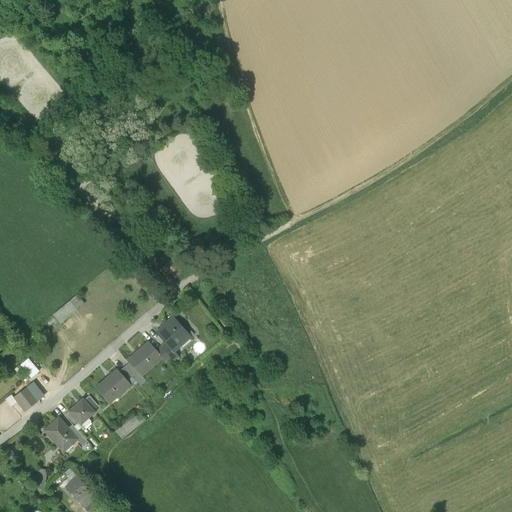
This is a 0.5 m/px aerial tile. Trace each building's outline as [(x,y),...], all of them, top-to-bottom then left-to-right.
[(177,258),(166,267),(174,277),(185,268),(177,258)] [(52,313),(60,322),(85,302),(77,292),(52,313)] [(190,336),(172,315),(165,321),(164,320),(161,323),(160,327),(161,327),(156,332),(164,342),(173,351),(179,345),(177,343),(187,335),(189,337),(190,336)] [(141,348),(140,347),(126,359),(128,362),(140,375),(154,363),(151,359),(158,353),(155,350),(148,342),(141,348)] [(173,351),(164,342),(160,346),(169,356),(172,360),(177,356),(173,351)] [(169,356),(160,346),(155,350),(158,353),(161,357),(160,358),(164,361),(169,356)] [(161,357),(158,353),(151,359),(154,363),(160,358),(161,357)] [(28,356),(20,363),(32,376),(40,369),(28,356)] [(140,375),(128,362),(123,366),(132,376),(140,385),(145,381),(140,375)] [(132,376),(123,366),(118,371),(127,381),(132,376)] [(117,369),(95,387),(105,399),(112,393),(115,396),(130,384),(127,381),(118,371),(117,369)] [(26,387),(14,396),(24,410),(38,400),(26,387)] [(10,403),(16,400),(12,394),(7,397),(10,403)] [(97,405),(88,395),(83,399),(92,409),(97,405)] [(92,409),(83,399),(77,405),(76,404),(68,411),(77,421),(78,421),(85,415),(87,417),(94,411),(92,409)] [(77,421),(68,411),(64,414),(72,423),(73,424),(77,421)] [(67,428),(58,418),(44,430),(63,450),(76,439),(77,438),(67,428)] [(73,424),(72,423),(67,428),(77,438),(76,439),(81,445),(87,440),(73,424)] [(40,470),(37,478),(42,480),(45,472),(40,470)] [(96,496),(78,476),(66,487),(77,499),(78,498),(85,506),(96,496)] [(85,506),(84,507),(88,511),(95,511),(97,511),(96,509),(102,504),(96,496),(85,506)]
